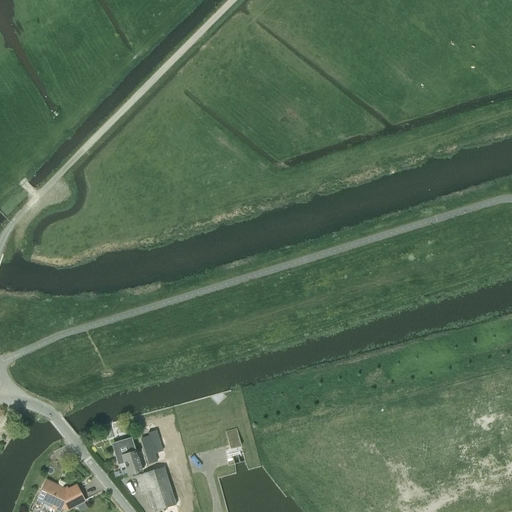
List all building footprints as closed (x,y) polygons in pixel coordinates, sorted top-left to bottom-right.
[(135,429),(148,472),(164,467),(151,425),(135,429)] [(225,431),(229,450),(241,447),(236,428),(225,431)] [(118,463),(124,461),(128,474),(140,470),(134,452),(131,442),(117,446),(114,451),(118,463)] [(178,511),(164,467),(148,472),(135,476),(141,494),(147,492),(153,510),(162,508),(163,511),(178,511)] [(66,509),(84,500),(77,486),(67,491),(66,489),(64,490),(46,482),(39,496),(41,496),(39,500),(59,510),(61,507),(64,509),(66,508),(66,509)]
